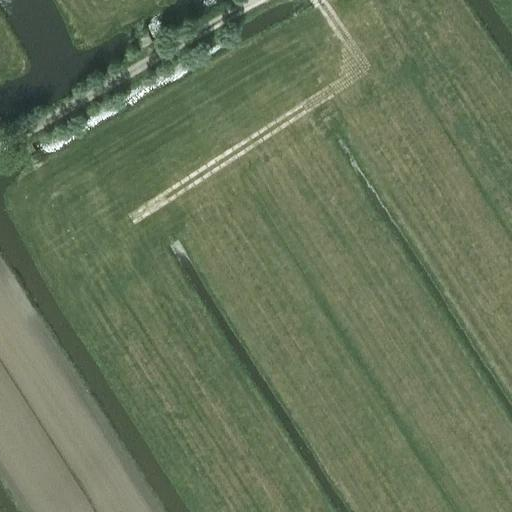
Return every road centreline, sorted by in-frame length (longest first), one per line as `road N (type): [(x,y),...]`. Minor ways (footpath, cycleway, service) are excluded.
road 1 (track): [(131,219),(364,69),(319,0)]
road 2 (track): [(0,148),(262,0)]
